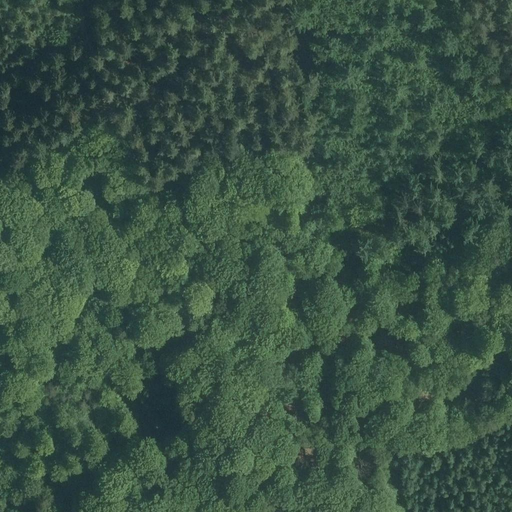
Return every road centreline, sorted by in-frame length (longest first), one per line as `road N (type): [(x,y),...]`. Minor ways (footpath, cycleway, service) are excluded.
road 1 (track): [(76,0),(259,511)]
road 2 (track): [(511,258),(442,278),(328,283),(243,252),(193,215),(149,203)]
road 3 (track): [(0,263),(43,225),(99,207),(149,203)]
